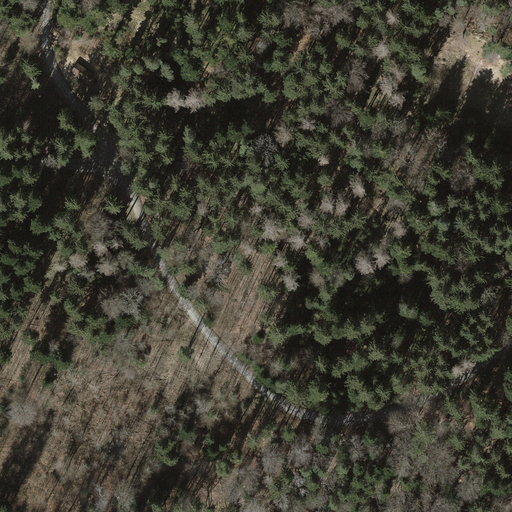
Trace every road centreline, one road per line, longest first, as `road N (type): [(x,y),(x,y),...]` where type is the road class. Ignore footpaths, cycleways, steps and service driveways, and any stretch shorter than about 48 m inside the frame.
road 1 (track): [(511,347),(423,400),(360,420),(334,424),(274,399),(207,333),(160,265),(101,136),(46,53),(47,0)]
road 2 (track): [(348,0),(354,110),(338,155),(288,167),(113,163)]
